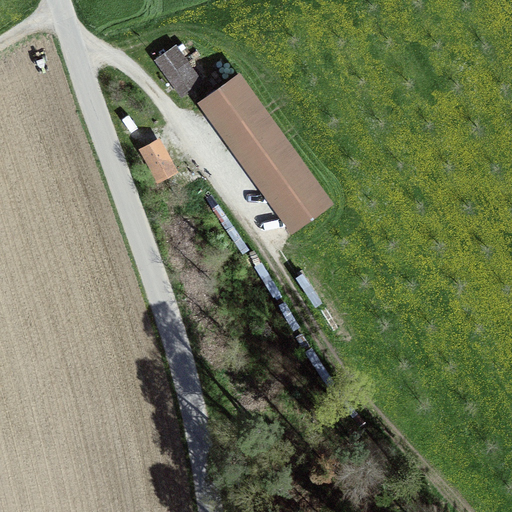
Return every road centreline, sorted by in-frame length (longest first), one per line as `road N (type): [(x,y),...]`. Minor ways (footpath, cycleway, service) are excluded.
road 1 (track): [(478,511),(266,252),(128,66),(103,54),(76,54)]
road 2 (tertiary): [(211,511),(138,245),(59,0)]
